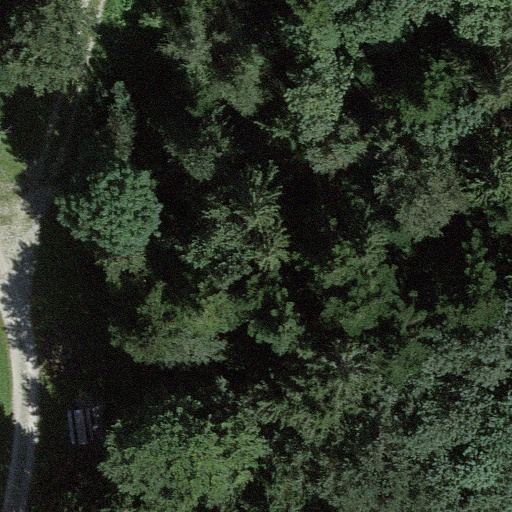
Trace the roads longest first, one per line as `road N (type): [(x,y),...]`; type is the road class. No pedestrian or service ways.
road 1 (track): [(69,0),(19,278)]
road 2 (track): [(19,278),(18,443),(8,511)]
